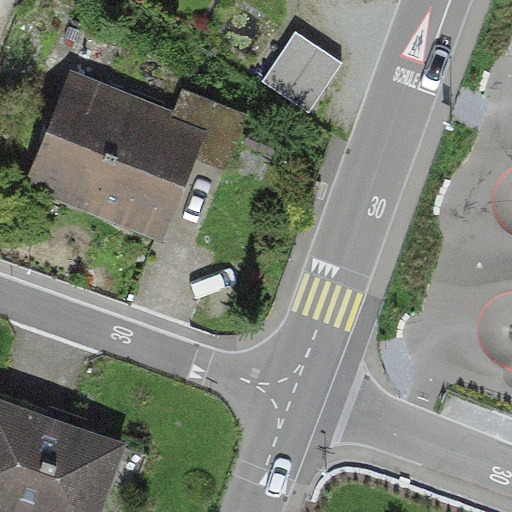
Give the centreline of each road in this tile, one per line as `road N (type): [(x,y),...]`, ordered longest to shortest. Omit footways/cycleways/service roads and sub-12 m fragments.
road 1 (tertiary): [(434,0),(298,394)]
road 2 (residential): [(0,289),(298,394)]
road 3 (residential): [(511,480),(298,394)]
road 4 (tertiary): [(298,394),(255,511)]
